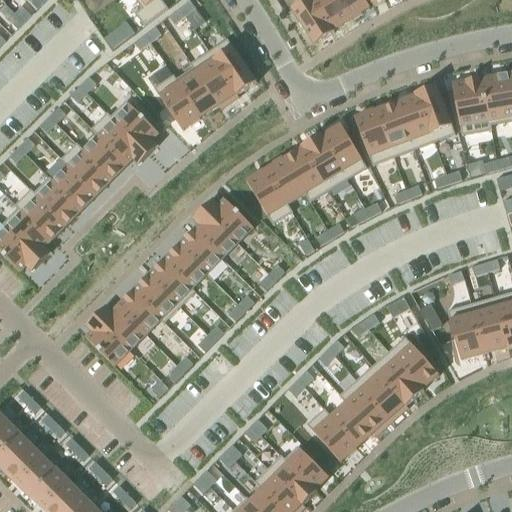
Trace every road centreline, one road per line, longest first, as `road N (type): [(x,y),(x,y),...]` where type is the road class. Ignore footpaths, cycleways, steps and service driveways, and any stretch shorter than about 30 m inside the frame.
road 1 (residential): [(511,32),(305,97)]
road 2 (residential): [(511,469),(399,511)]
